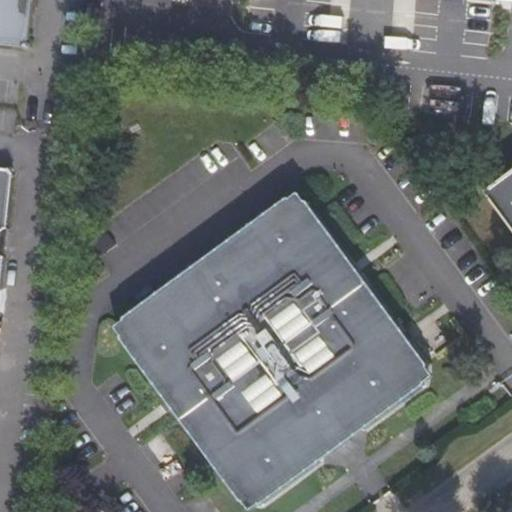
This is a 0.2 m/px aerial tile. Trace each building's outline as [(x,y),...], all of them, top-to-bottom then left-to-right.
[(29,45),(34,0),(0,0),(0,44),(24,47),(29,45)] [(0,306),(14,173),(10,170),(0,168),(0,306)] [(511,174),(486,193),(511,227),(511,174)] [(269,507),(431,387),(435,365),(315,205),(294,201),(131,326),(129,345),(246,504),(269,507)] [(167,471),(180,461),(160,434),(146,443),(167,471)]
